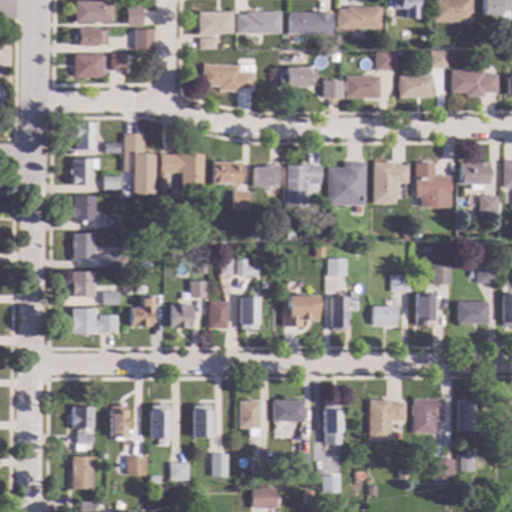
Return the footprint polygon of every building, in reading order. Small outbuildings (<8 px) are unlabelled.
[(419,0),(419,9),(414,9),(414,20),(402,19),(402,10),(390,10),(390,0),(419,0)] [(468,0),(468,22),(429,23),(429,0),(468,0)] [(507,0),(507,18),(497,18),(497,16),(480,16),(480,0),(507,0)] [(109,23),(70,23),(70,2),(109,2),(109,23)] [(139,26),(123,26),(123,8),(139,8),(139,26)] [(343,8),(377,8),(377,30),(334,29),(334,10),(343,10),(343,8)] [(229,34),(195,34),(195,13),(229,13),(229,34)] [(277,35),(233,35),(233,16),(243,16),(243,13),(277,13),(277,35)] [(328,36),(284,35),(284,13),(328,13),(328,36)] [(393,19),(392,26),(385,26),(385,18),(393,19)] [(94,30),(103,30),(102,46),(94,45),(94,47),(74,47),(74,42),(71,42),(71,34),(74,34),(74,29),(94,29),(94,30)] [(149,30),(131,31),(131,51),(149,51),(149,30)] [(135,50),(118,50),(118,39),(135,39),(135,50)] [(213,50),(196,50),(196,39),(213,39),(213,50)] [(391,71),(371,71),(371,51),(391,51),(391,71)] [(443,69),(426,69),(426,52),(443,52),(443,69)] [(336,54),(336,63),(328,63),(328,54),(336,54)] [(98,78),(69,78),(69,55),(98,55),(98,78)] [(123,71),(107,71),(107,55),(123,55),(123,71)] [(249,66),(249,72),(250,72),(250,90),(236,90),(236,92),(215,92),(215,88),(199,87),(199,66),(235,67),(235,66),(249,66)] [(305,74),(311,74),(311,83),(305,83),(305,88),(277,88),(277,74),(282,74),(282,69),(305,69),(305,74)] [(480,75),(494,75),(494,94),(480,94),(480,98),(461,98),(461,94),(447,94),(447,71),(480,71),(480,75)] [(376,99),(342,99),(342,77),(376,77),(376,99)] [(429,98),(395,99),(395,77),(429,77),(429,98)] [(338,82),(338,100),(319,99),(320,81),(338,82)] [(91,151),(71,151),(71,138),(68,138),(68,133),(71,133),(71,123),(91,123),(91,151)] [(139,155),(150,156),(150,195),(128,195),(129,152),(124,152),(123,173),(119,173),(120,135),(139,135),(139,155)] [(116,155),(101,154),(101,143),(116,144),(116,155)] [(198,192),(177,192),(177,174),(162,174),(162,191),(153,191),(154,155),(170,155),(170,154),(199,154),(198,192)] [(94,170),(87,170),(87,187),(68,186),(68,160),(94,160),(94,170)] [(511,189),(499,189),(499,162),(511,162),(511,189)] [(237,185),(208,185),(209,163),(237,163),(237,185)] [(361,206),(323,205),(324,169),(340,169),(340,163),(362,163),(361,206)] [(391,166),(404,166),(404,184),(392,184),(392,205),(369,205),(369,163),(391,163),(391,166)] [(486,186),(479,186),(479,191),(467,191),(468,185),(456,185),(456,163),(486,163),(486,186)] [(431,177),(446,177),(446,193),(447,193),(447,208),(416,208),(416,198),(412,198),(412,179),(412,164),(431,164),(431,177)] [(276,187),(250,187),(250,168),(260,168),(261,166),(276,166),(276,187)] [(316,185),(304,185),(303,207),(282,207),(283,166),(317,166),(316,185)] [(115,192),(100,192),(100,177),(115,177),(115,192)] [(245,210),(229,210),(229,192),(245,192),(245,210)] [(91,197),(90,222),(69,221),(70,196),(91,197)] [(494,214),(476,214),(476,197),(494,197),(494,214)] [(116,230),(99,229),(100,217),(116,217),(116,230)] [(407,238),(401,240),(397,231),(403,229),(407,238)] [(90,259),(68,259),(68,234),(90,234),(90,259)] [(115,255),(115,267),(99,267),(99,255),(115,255)] [(341,277),(323,277),(323,259),(341,260),(341,277)] [(228,276),(215,276),(216,260),(228,260),(228,276)] [(242,266),(254,266),(254,277),(231,277),(231,260),(242,260),(242,266)] [(447,284),(431,283),(431,264),(447,265),(447,284)] [(201,268),(201,275),(193,275),(194,267),(201,268)] [(491,284),(472,284),(472,267),(491,267),(491,284)] [(89,298),(68,298),(68,272),(89,272),(89,298)] [(406,293),(386,292),(386,275),(406,276),(406,293)] [(201,299),(185,299),(185,282),(202,282),(201,299)] [(114,305),(98,305),(98,293),(114,293),(114,305)] [(300,295),(299,296),(314,296),(313,320),(305,320),(305,322),(298,321),(298,327),(277,327),(277,309),(283,309),(283,296),(290,296),(290,295),(292,293),(298,293),(300,295)] [(430,322),(422,322),(422,327),(411,327),(412,294),(430,295),(430,322)] [(511,328),(500,328),(500,323),(497,323),(498,295),(511,295),(511,328)] [(150,320),(148,320),(148,327),(126,327),(126,309),(136,309),(137,298),(150,298),(150,320)] [(254,326),(253,326),(253,331),(236,331),(236,326),(235,326),(235,298),(254,298),(254,326)] [(343,329),(341,329),(341,332),(327,332),(327,329),(326,329),(326,298),(343,298),(343,329)] [(222,329),(204,329),(205,303),(222,303),(222,329)] [(484,325),(452,325),(452,303),(483,303),(484,325)] [(188,329),(166,329),(166,305),(188,305),(188,329)] [(392,326),(379,326),(379,327),(368,327),(369,307),(392,308),(392,326)] [(91,321),(94,321),(94,316),(113,316),(113,333),(96,333),(96,337),(88,336),(88,335),(67,335),(67,309),(91,310),(91,321)] [(511,422),(509,422),(509,421),(494,421),(494,398),(511,398),(511,422)] [(438,401),(438,422),(431,422),(430,434),(407,434),(408,400),(438,401)] [(462,405),(471,405),(470,432),(452,431),(452,400),(462,400),(462,405)] [(299,422),(268,423),(268,402),(299,401),(299,422)] [(386,404),(401,404),(400,422),(386,421),(385,441),(364,441),(365,401),(386,401),(386,404)] [(254,430),(234,430),(234,402),(255,402),(254,430)] [(122,411),(123,411),(123,438),(106,438),(107,406),(122,406),(122,411)] [(163,411),(165,411),(164,440),(145,439),(145,410),(147,410),(147,406),(163,406),(163,411)] [(205,411),(207,411),(207,438),(188,438),(188,411),(189,411),(189,406),(205,406),(205,411)] [(335,411),(337,411),(337,440),(332,440),(332,443),(323,443),(324,434),(320,434),(320,406),(335,407),(335,411)] [(88,429),(80,429),(80,434),(88,434),(87,444),(72,444),(72,434),(75,434),(75,429),(68,429),(68,407),(89,408),(88,429)] [(305,473),(288,473),(288,454),(305,454),(305,473)] [(222,478),(206,478),(206,455),(223,455),(222,478)] [(466,472),(452,472),(452,455),(466,455),(466,472)] [(92,469),(88,469),(88,489),(67,489),(67,458),(92,458),(92,469)] [(141,476),(122,476),(122,458),(141,458),(141,476)] [(263,477),(247,477),(247,459),(262,459),(263,459),(263,477)] [(429,477),(448,478),(448,460),(429,460),(429,477)] [(183,481),(165,481),(165,464),(183,464),(183,481)] [(403,470),(403,480),(394,480),(394,470),(403,470)] [(359,473),(359,480),(350,479),(350,472),(359,473)] [(317,494),(335,494),(335,475),(317,475),(317,494)] [(371,486),(371,496),(363,496),(364,486),(371,486)] [(271,489),(271,510),(246,509),(247,488),(271,489)] [(446,497),(437,497),(437,488),(446,488),(446,497)] [(309,491),(309,503),(300,503),(300,491),(309,491)] [(90,511),(74,511),(74,502),(90,502),(90,511)]
